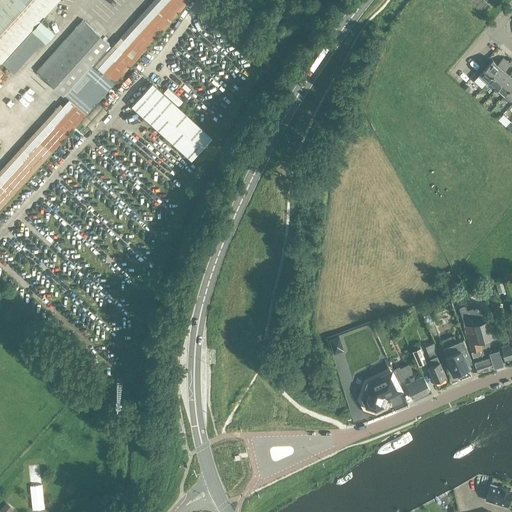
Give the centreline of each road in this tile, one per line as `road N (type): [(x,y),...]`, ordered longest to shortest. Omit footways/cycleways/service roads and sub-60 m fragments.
road 1 (secondary): [(211,480),(192,366),(203,300),(263,156),(366,0)]
road 2 (residential): [(344,438),(511,372)]
